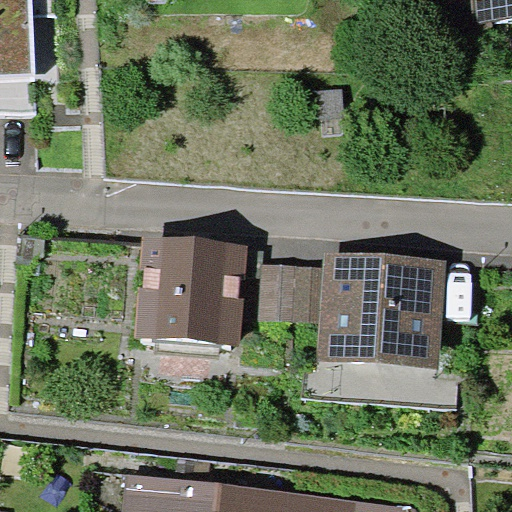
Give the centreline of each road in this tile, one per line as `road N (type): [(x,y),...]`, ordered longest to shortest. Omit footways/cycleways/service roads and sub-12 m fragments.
road 1 (residential): [(511,229),(272,216),(78,194),(0,195)]
road 2 (unknown): [(0,431),(467,476)]
